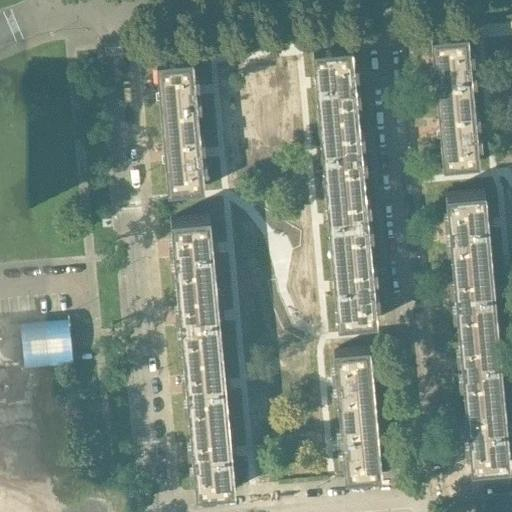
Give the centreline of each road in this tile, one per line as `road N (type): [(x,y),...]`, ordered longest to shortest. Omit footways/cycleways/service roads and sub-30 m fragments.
road 1 (residential): [(158,511),(112,13)]
road 2 (residential): [(422,496),(382,0)]
road 3 (residential): [(236,511),(422,496)]
